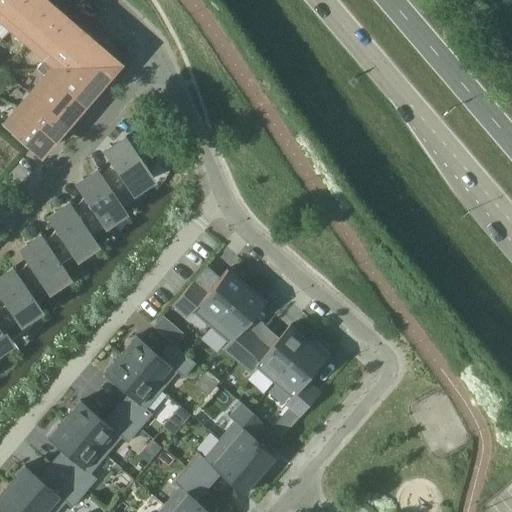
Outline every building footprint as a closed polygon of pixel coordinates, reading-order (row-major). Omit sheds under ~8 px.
[(7,0),(0,9),(0,22),(10,31),(37,0),(7,0)] [(56,12),(41,0),(37,0),(10,31),(27,46),(56,12)] [(75,28),(56,12),(27,46),(43,59),(65,34),(68,36),(75,28)] [(43,59),(51,67),(115,62),(105,53),(104,54),(92,43),(93,42),(93,41),(93,40),(93,38),(92,37),(91,36),(90,36),(89,35),(88,35),(87,35),(85,36),(84,37),(75,28),(68,36),(65,34),(43,59)] [(43,59),(39,63),(47,71),(51,67),(43,59)] [(51,67),(47,71),(44,74),(70,96),(78,103),(89,91),(90,92),(91,92),(92,92),(93,92),(94,92),(95,91),(96,90),(97,88),(97,87),(96,86),(96,85),(95,84),(105,71),(106,72),(115,62),(51,67)] [(44,75),(44,74),(47,71),(39,63),(35,68),(44,75)] [(44,74),(44,75),(30,92),(63,120),(78,103),(70,96),(44,74)] [(30,92),(16,108),(49,137),(63,120),(30,92)] [(49,137),(16,108),(2,124),(35,153),(49,137)] [(112,162),(103,177),(102,178),(115,195),(123,206),(136,197),(131,189),(152,174),(143,162),(151,154),(133,138),(130,142),(127,137),(105,152),(112,162)] [(84,195),(75,210),(74,210),(86,228),(87,228),(97,215),(102,222),(123,207),(123,206),(115,195),(102,178),(103,177),(98,170),(77,185),(84,195)] [(55,228),(46,242),(46,243),(58,261),(59,260),(69,248),(74,255),(95,240),(87,228),(86,228),(74,210),(75,210),(70,203),(48,218),(55,228)] [(27,261),(18,275),(18,276),(30,294),(31,293),(41,281),(46,287),(67,273),(59,260),(58,261),(46,243),(46,242),(42,235),(20,250),(27,261)] [(18,276),(18,275),(14,268),(0,277),(0,323),(2,326),(11,338),(28,326),(22,317),(39,305),(31,293),(30,294),(18,276)] [(215,319),(245,284),(226,268),(205,292),(193,281),(193,280),(171,305),(171,306),(172,305),(185,316),(184,317),(185,318),(192,310),(209,326),(212,323),(215,319)] [(212,323),(209,326),(227,341),(221,348),(222,349),(223,348),(236,360),(257,337),(243,325),(264,300),(245,284),(215,319),(212,323)] [(171,324),(162,316),(161,316),(153,326),(162,334),(171,324)] [(0,345),(11,338),(2,326),(0,323),(0,345)] [(274,382),(310,341),(291,324),(270,348),(257,337),(236,360),(250,372),(249,373),(250,374),(256,367),(274,382)] [(119,354),(161,390),(176,372),(183,377),(195,363),(171,342),(160,356),(136,335),(119,354)] [(300,416),(300,417),(322,391),(322,390),(321,391),(308,380),(329,357),(310,341),(274,382),(292,397),(286,404),(287,405),(288,404),(301,415),(300,416)] [(161,390),(119,354),(103,373),(127,393),(115,407),(140,428),(152,413),(146,407),(161,390)] [(104,420),(80,400),(63,419),(104,454),(120,436),(127,442),(140,428),(115,407),(104,420)] [(264,423),(265,423),(239,401),(240,402),(229,415),(228,414),(227,415),(234,421),(219,439),(260,475),(277,456),(252,435),(263,422),(264,423)] [(180,406),(174,413),(183,421),(189,414),(180,406)] [(104,454),(63,419),(47,438),(71,458),(60,472),(84,492),(96,478),(90,472),(104,454)] [(260,475),(219,439),(204,457),(197,452),(185,466),(208,486),(220,473),(244,494),(260,475)] [(143,448),(138,454),(147,462),(153,456),(143,448)] [(8,484),(40,511),(55,511),(65,502),(71,507),(84,492),(60,472),(49,485),(24,465),(8,484)] [(163,504),(172,511),(210,511),(196,500),(208,486),(185,466),(172,481),(178,486),(163,504)] [(40,511),(8,484),(0,492),(0,510),(2,511),(40,511)]
